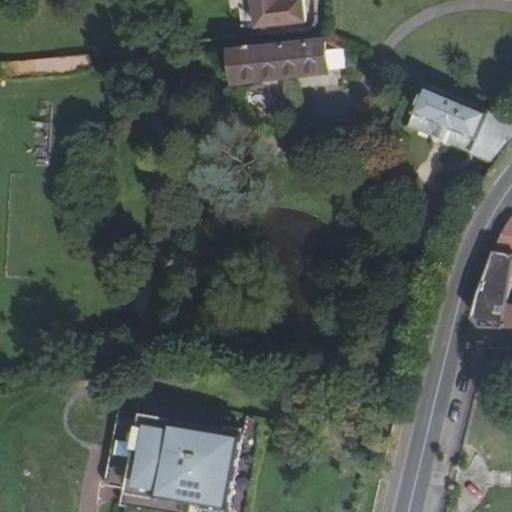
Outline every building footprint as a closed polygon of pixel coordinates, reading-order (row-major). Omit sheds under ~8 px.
[(278,0),(255,0),(259,26),(305,21),(302,0),(280,0),(279,0),(278,0)] [(327,72),(324,39),(231,49),(235,83),(327,72)] [(52,62),(53,77),(76,76),(93,71),(91,57),(52,62)] [(511,121),(429,84),(417,112),(478,140),(472,153),(471,155),(498,165),(511,147),(511,121)] [(495,252),(511,254),(511,223),(508,223),(495,252)] [(511,254),(495,252),(473,316),(482,327),(511,327),(511,306),(510,306),(511,291),(511,254)] [(140,499),(210,511),(266,511),(284,415),(159,393),(156,410),(138,407),(125,481),(143,484),(140,499)]
